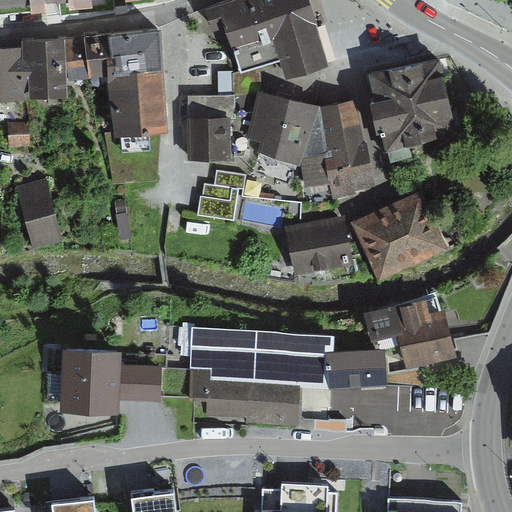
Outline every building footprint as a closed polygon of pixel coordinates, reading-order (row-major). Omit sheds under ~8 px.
[(314,0),(235,0),(210,9),(216,29),(229,24),(244,68),(285,54),(292,76),(335,62),(314,0)] [(169,127),(156,24),(108,32),(114,71),(109,72),(118,133),(114,134),(124,183),(166,179),(169,127)] [(114,71),(108,32),(86,36),(90,54),(101,53),(104,73),(109,72),(114,71)] [(86,36),(68,38),(74,78),(104,73),(101,53),(90,54),(86,36)] [(67,90),(63,38),(26,40),(26,45),(29,93),(67,90)] [(26,45),(0,46),(0,107),(9,107),(8,99),(29,98),(29,93),(26,45)] [(386,126),(393,156),(415,151),(411,135),(459,124),(444,59),(374,75),(379,96),(371,98),(378,128),(386,126)] [(240,73),(226,74),(228,94),(241,93),(240,73)] [(228,94),(195,97),(198,157),(250,154),(253,138),(259,112),(243,114),(241,93),(228,94)] [(321,107),(263,93),(259,112),(253,138),(265,141),(261,154),(304,166),(306,156),(321,107)] [(321,107),(306,156),(370,140),(359,100),(321,107)] [(17,125),(18,147),(39,146),(38,124),(17,125)] [(362,185),(381,180),(370,140),(306,156),(314,187),(338,181),(342,198),(364,192),(362,185)] [(227,171),(225,184),(247,187),(252,188),(254,175),(227,171)] [(62,199),(51,180),(27,187),(44,248),(74,239),(62,199)] [(207,214),(243,219),(247,187),(225,184),(215,183),(213,195),(209,194),(207,214)] [(424,189),(359,220),(386,275),(451,244),(424,189)] [(480,213),(457,227),(468,244),(491,230),(480,213)] [(352,216),(296,229),(307,276),(363,262),(352,216)] [(399,302),(372,309),(379,335),(404,329),(414,367),(464,354),(453,314),(439,318),(433,298),(400,306),(399,302)] [(311,384),(339,385),(337,356),(334,352),(295,352),(295,334),(168,327),(169,351),(157,351),(156,368),(219,369),(218,381),(311,384)] [(295,352),(334,352),(334,334),(295,334),(295,352)] [(70,408),(129,412),(133,345),(74,341),(70,408)] [(394,385),(391,352),(337,356),(339,385),(340,389),(394,385)] [(219,369),(156,368),(156,398),(204,400),(204,424),(255,426),(255,422),(311,423),(311,384),(218,381),(219,369)] [(438,386),(435,369),(394,372),(394,385),(438,386)] [(290,488),(268,487),(267,511),(347,511),(348,506),(336,506),(337,477),(290,475),(290,488)] [(180,511),(178,490),(140,495),(141,511),(180,511)] [(103,511),(102,499),(66,503),(66,511),(103,511)]
